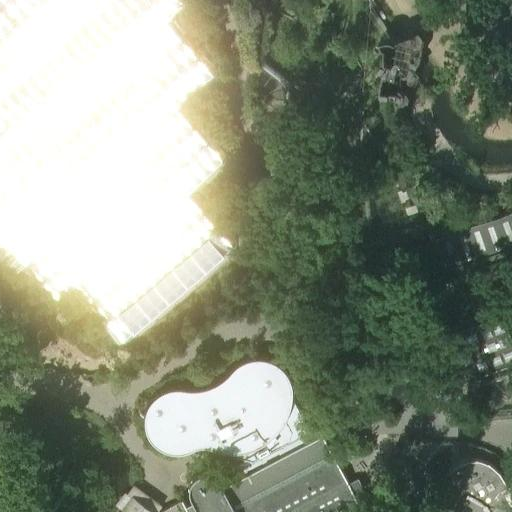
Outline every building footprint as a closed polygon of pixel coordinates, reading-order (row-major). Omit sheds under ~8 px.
[(180,0),(0,0),(0,247),(7,242),(55,297),(72,282),(118,337),(230,241),(185,187),(199,175),(218,157),(173,100),(210,68),(180,34),(164,15),(181,1),(180,0)] [(421,41),(414,30),(388,41),(382,44),(373,47),(376,53),(378,53),(378,67),(376,84),(372,99),(383,103),(386,104),(400,107),(403,92),(407,89),(414,86),(415,79),(414,68),(416,56),(421,41)] [(511,210),(434,236),(444,267),(511,245),(511,210)] [(511,340),(502,313),(484,319),(481,312),(463,319),(465,326),(460,328),(451,341),(463,372),(478,376),(511,363),(511,340)] [(362,511),(354,495),(350,488),(323,434),(318,424),(304,431),(299,423),(289,403),(291,397),(291,390),(290,383),(288,377),(285,371),(280,365),(275,361),(269,358),(262,356),(256,356),(249,357),(243,359),(237,362),(232,366),(226,373),(219,379),(210,383),(201,385),(192,386),(183,386),(177,385),(172,385),(166,387),(161,389),(156,392),(152,396),(148,401),(146,406),(144,412),(143,419),(144,425),(146,431),(149,437),(154,441),(158,445),(163,448),(169,450),(174,451),(180,451),(186,449),(191,447),(195,446),(199,445),(204,444),(208,445),(217,448),(225,449),(230,459),(235,468),(218,477),(216,475),(214,473),(211,471),(207,470),(204,470),(201,470),(198,471),(194,473),(192,475),(188,481),(188,483),(187,485),(187,491),(189,495),(192,500),(183,504),(187,511),(362,511)] [(439,491),(440,496),(440,499),(442,503),(444,509),(445,511),(511,511),(511,495),(511,494),(509,490),(506,483),(501,475),(498,469),(493,464),(487,461),(480,458),(477,457),(472,457),(469,457),(462,458),(458,460),(455,462),(449,468),(444,476),(440,485),(439,491)] [(152,511),(136,499),(132,496),(130,499),(119,511),(152,511)]
